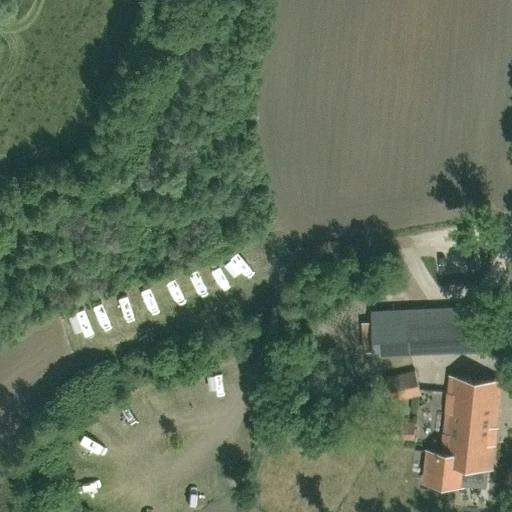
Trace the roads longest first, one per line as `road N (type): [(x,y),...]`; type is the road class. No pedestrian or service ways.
road 1 (track): [(213,439),(246,396),(273,304),(296,260),(511,231)]
road 2 (track): [(235,413),(172,417),(130,443),(135,459),(160,467),(192,457),(213,439)]
